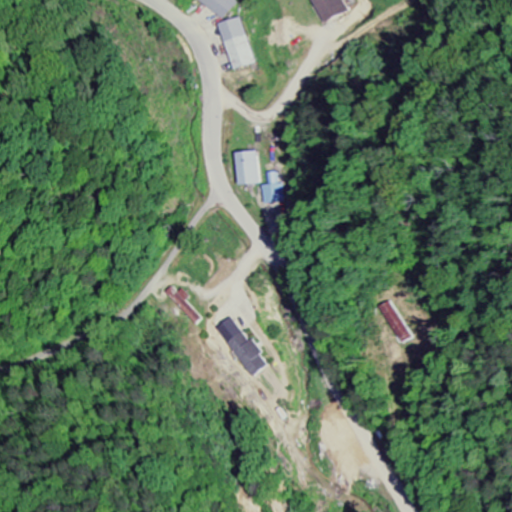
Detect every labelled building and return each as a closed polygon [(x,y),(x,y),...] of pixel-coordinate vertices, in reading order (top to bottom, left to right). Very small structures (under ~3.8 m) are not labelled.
[(239,4),(233,0),(200,0),(226,21),(239,4)] [(314,0),(326,23),(349,12),(342,0),(314,0)] [(256,64),(241,17),(220,24),(235,71),(256,64)] [(240,153),(241,185),(262,185),(261,152),(240,153)] [(276,173),(269,173),(269,186),(265,186),(266,205),(284,204),(283,184),(276,184),(276,173)] [(184,290),(180,293),(175,288),(168,294),(196,325),(203,319),(187,301),(191,297),(184,290)] [(405,343),(414,338),(394,303),(385,308),(405,343)] [(270,367),(237,317),(219,329),(252,379),(270,367)] [(351,470),(357,466),(342,444),(336,447),(351,470)]
